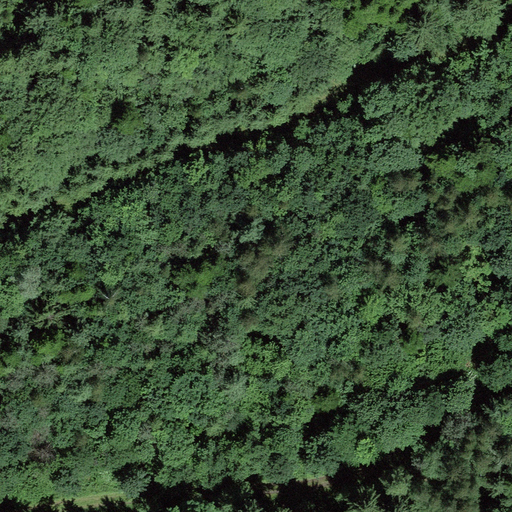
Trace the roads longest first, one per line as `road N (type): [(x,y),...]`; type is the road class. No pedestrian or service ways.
road 1 (track): [(0,229),(511,23)]
road 2 (track): [(92,511),(314,490),(511,388)]
